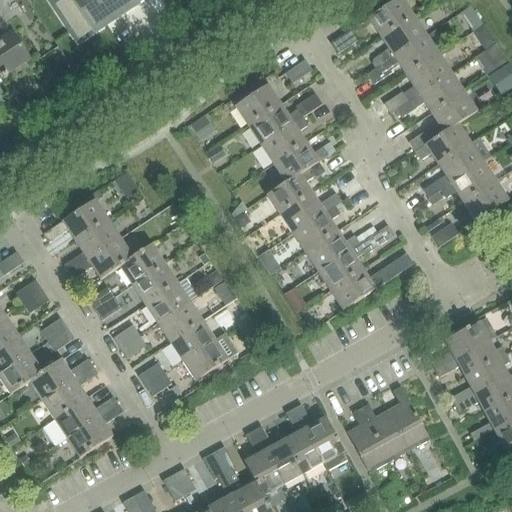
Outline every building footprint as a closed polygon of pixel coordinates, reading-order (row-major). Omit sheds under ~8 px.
[(61,0),(55,4),(79,41),(138,2),(137,0),(61,0)] [(381,40),(413,19),(400,0),(399,0),(368,21),(381,40)] [(384,66),(426,38),(415,22),(413,19),(381,40),(388,51),(378,58),(384,66)] [(479,20),(468,28),(472,33),(483,26),(479,20)] [(0,80),(30,61),(11,31),(0,38),(0,80)] [(357,43),(350,33),(330,46),(337,56),(357,43)] [(406,78),(438,57),(426,38),(384,66),(375,71),(375,70),(366,76),(373,87),(392,75),(391,73),(399,67),(406,78)] [(487,79),(508,65),(496,46),(484,54),(492,66),(483,72),(487,79)] [(414,89),(404,96),(402,94),(383,106),(390,116),(396,112),(451,76),(438,57),(406,78),(414,89)] [(373,61),(371,65),(375,70),(375,71),(384,66),(378,58),(373,61)] [(312,73),(305,62),(285,76),(292,86),(312,73)] [(511,89),(511,70),(509,65),(488,78),(501,97),(511,89)] [(431,116),(464,95),(451,76),(396,112),(401,120),(424,105),(431,116)] [(248,129),(280,107),(267,88),(235,109),(248,129)] [(414,155),(476,114),(464,95),(431,116),(439,127),(429,134),(427,132),(408,144),(414,155)] [(280,107),(248,129),(261,148),(303,119),(322,107),(315,96),(296,109),(297,111),(287,118),(280,107)] [(438,167),(470,145),(457,127),(476,114),(414,155),(419,163),(430,156),(438,167)] [(273,167),(305,145),(298,134),(308,128),(303,119),(261,148),(273,167)] [(328,158),(328,157),(323,149),(313,156),(305,145),(273,167),(286,185),(309,170),(309,171),(328,158)] [(440,192),(482,164),(470,145),(438,167),(445,178),(435,184),(440,192)] [(463,205),(495,183),(482,164),(440,192),(446,201),(456,194),(463,205)] [(314,178),(309,171),(309,170),(286,185),(267,198),(280,217),(311,196),(304,185),(314,178)] [(495,183),(463,205),(476,224),(508,203),(495,183)] [(435,184),(424,192),(428,199),(440,192),(435,184)] [(438,194),(427,201),(432,208),(443,200),(438,194)] [(292,236),(334,208),(340,204),(335,196),(329,200),(319,207),(311,196),(280,217),(292,236)] [(75,243),(107,222),(94,203),(43,236),(49,244),(68,232),(75,243)] [(305,255),(337,233),(330,223),(340,216),(334,208),(292,236),(305,255)] [(438,221),(425,229),(428,233),(441,224),(438,221)] [(69,275),(120,241),(107,222),(75,243),(83,255),(64,268),(69,275)] [(431,239),(438,249),(458,236),(451,226),(431,239)] [(330,293),(362,271),(355,261),(361,256),(363,259),(393,239),(386,229),(360,246),(359,246),(318,274),(330,293)] [(318,274),(359,246),(354,238),(344,245),(337,233),(305,255),(318,274)] [(101,281),(120,269),(133,260),(132,260),(120,241),(69,275),(74,282),(93,270),(101,281)] [(132,288),(164,266),(152,247),(132,260),(133,260),(120,269),(132,288)] [(0,265),(0,272),(4,278),(23,265),(16,254),(0,265)] [(343,312),(375,291),(413,266),(406,255),(368,281),(362,271),(330,293),(343,312)] [(145,307),(177,285),(164,266),(132,288),(145,307)] [(22,306),(42,293),(35,283),(16,296),(22,306)] [(157,326),(189,304),(177,285),(145,307),(157,326)] [(95,313),(114,300),(107,290),(88,303),(95,313)] [(42,293),(22,306),(29,316),(49,303),(42,293)] [(101,323),(105,321),(121,310),(114,300),(95,313),(101,323)] [(170,345),(202,323),(189,304),(157,326),(170,345)] [(0,348),(17,337),(4,318),(0,320),(0,348)] [(48,344),(67,331),(60,321),(41,334),(48,344)] [(435,373),(487,344),(482,334),(489,330),(484,321),(444,344),(450,354),(430,365),(435,373)] [(183,363),(215,342),(202,323),(170,345),(183,363)] [(120,351),(139,338),(133,328),(113,341),(120,351)] [(67,331),(48,344),(54,354),(74,341),(67,331)] [(183,363),(196,383),(228,362),(237,356),(224,336),(215,342),(183,363)] [(0,375),(30,356),(17,337),(0,348),(0,375)] [(139,338),(120,351),(127,361),(146,348),(139,338)] [(464,380),(504,358),(500,350),(493,354),(487,344),(435,373),(439,381),(458,370),(464,380)] [(42,375),(42,374),(30,356),(0,375),(0,380),(10,396),(29,384),(42,375)] [(454,409),(507,379),(502,370),(509,366),(504,358),(464,380),(470,391),(450,402),(454,409)] [(69,374),(61,362),(42,374),(42,375),(29,384),(42,403),(93,369),(88,361),(69,374)] [(145,389),(165,376),(158,365),(138,379),(145,389)] [(54,421),(86,400),(79,389),(98,376),(93,369),(42,403),(54,421)] [(165,376),(145,389),(152,399),(171,386),(165,376)] [(484,416),(511,399),(511,387),(507,379),(454,409),(458,416),(478,405),(484,416)] [(408,453),(429,442),(400,389),(392,394),(399,405),(386,412),(408,453)] [(67,440),(118,406),(113,399),(94,412),(86,400),(54,421),(67,440)] [(511,399),(484,416),(490,427),(470,438),(474,445),(511,423),(511,399)] [(0,412),(3,421),(14,417),(9,404),(0,407),(0,412)] [(118,406),(67,440),(80,460),(112,439),(104,427),(123,414),(118,406)] [(408,453),(386,412),(374,419),(367,407),(360,412),(388,464),(408,453)] [(293,412),(322,465),(326,473),(346,461),(324,420),(311,427),(301,408),(293,412)] [(302,476),(322,465),(293,412),(285,416),(296,436),(283,443),(302,476)] [(368,475),(388,464),(360,412),(352,416),(359,428),(346,435),(368,475)] [(504,452),(511,447),(511,423),(474,445),(478,453),(498,441),(504,452)] [(302,476),(283,443),(271,449),(260,430),(253,434),(282,487),(302,476)] [(262,498),(282,487),(253,434),(245,438),(255,458),(244,464),(255,485),(262,498)] [(269,511),(262,498),(255,485),(242,492),(231,472),(234,471),(223,450),(213,455),(243,511),(269,511)] [(215,507),(217,511),(243,511),(213,455),(202,461),(213,482),(216,480),(227,500),(215,507)] [(172,478),(183,499),(194,493),(182,472),(172,478)] [(173,504),(183,499),(172,478),(161,483),(173,504)] [(152,511),(142,494),(132,499),(139,511),(152,511)] [(139,511),(132,499),(121,505),(125,511),(139,511)]
